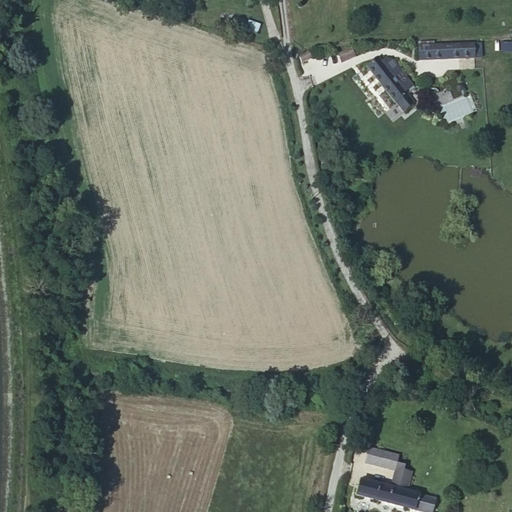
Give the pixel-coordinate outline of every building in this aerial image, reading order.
[(259,35),(260,24),(248,22),(246,33),(259,35)] [(480,47),(424,50),(424,64),(480,62),(480,47)] [(353,51),(340,62),(346,70),(360,59),(353,51)] [(312,58),(304,61),(307,68),(315,65),(312,58)] [(396,109),(409,99),(401,89),(405,86),(389,63),(385,66),(382,62),(369,72),(396,109)] [(413,96),(405,86),(401,89),(409,99),(413,96)] [(416,109),(409,99),(396,109),(403,118),(416,109)] [(366,470),(376,472),(379,455),(369,453),(366,470)] [(379,455),(376,472),(398,476),(399,474),(400,465),(401,459),(379,455)] [(399,474),(409,475),(410,466),(400,465),(399,474)] [(416,476),(409,475),(399,474),(398,476),(395,493),(413,496),(416,476)] [(361,505),(411,511),(428,511),(430,499),(413,496),(395,493),(364,488),(361,505)] [(430,499),(428,511),(437,511),(439,500),(430,499)]
